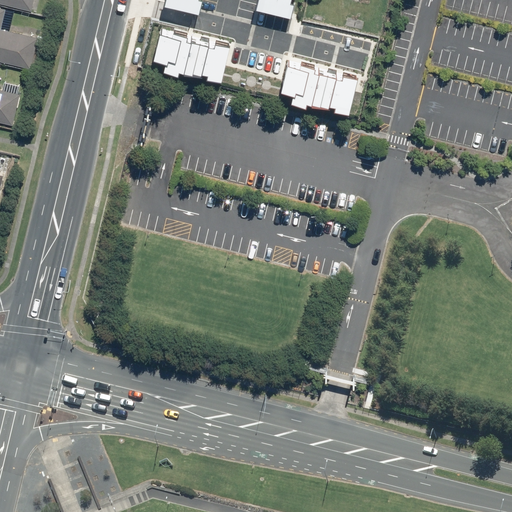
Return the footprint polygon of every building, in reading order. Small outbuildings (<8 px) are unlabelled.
[(0,0),(0,1),(33,10),(35,0),(0,0)] [(256,0),(256,2),(292,11),(294,0),(256,0)] [(8,8),(0,6),(0,58),(33,67),(41,37),(3,27),(8,8)] [(181,63),(194,66),(193,64),(199,36),(186,32),(187,29),(174,26),(173,30),(161,27),(156,51),(167,53),(165,63),(180,67),(181,63)] [(199,36),(193,64),(202,67),(203,63),(210,65),(209,69),(221,72),(229,39),(215,36),(215,39),(199,36)] [(289,59),(283,82),(296,85),(294,94),(305,97),(306,92),(312,94),(311,96),(331,101),(332,98),(333,98),(332,102),(349,106),(358,70),(344,66),(343,72),(314,65),(315,60),(302,57),(301,62),(289,59)] [(0,119),(16,123),(23,92),(21,92),(23,84),(4,80),(2,86),(0,85),(0,119)]
